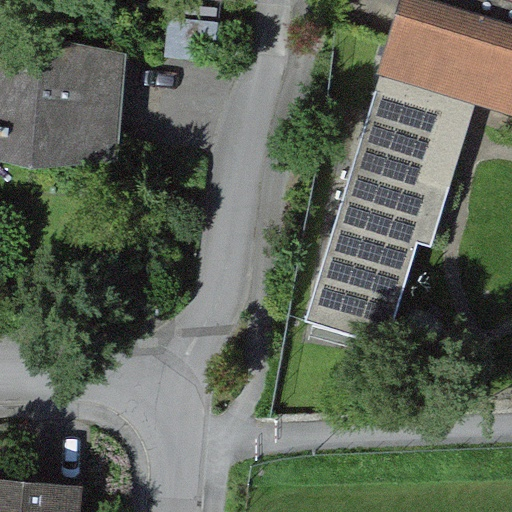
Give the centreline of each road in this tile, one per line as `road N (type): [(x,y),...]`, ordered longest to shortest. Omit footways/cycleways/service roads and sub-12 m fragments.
road 1 (residential): [(168,400),(219,308),(281,0)]
road 2 (residential): [(0,375),(119,377),(168,400)]
